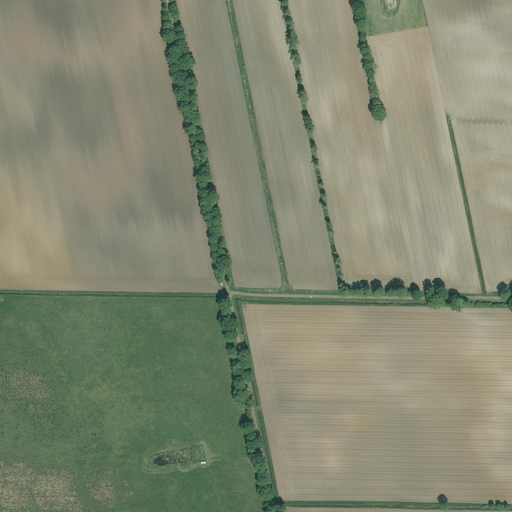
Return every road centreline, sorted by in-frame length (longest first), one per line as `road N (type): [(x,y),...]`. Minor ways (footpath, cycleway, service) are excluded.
road 1 (track): [(165,0),(270,511)]
road 2 (track): [(228,293),(511,298)]
